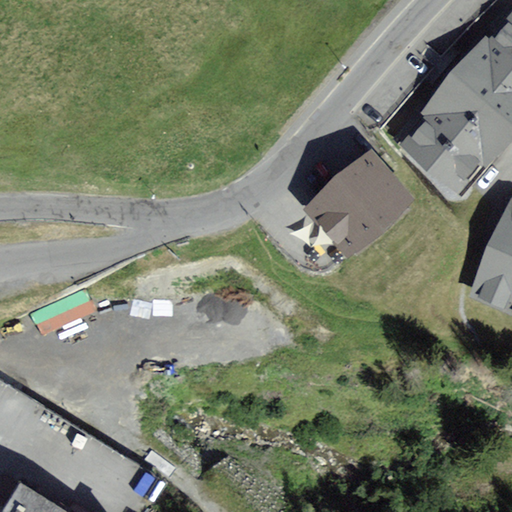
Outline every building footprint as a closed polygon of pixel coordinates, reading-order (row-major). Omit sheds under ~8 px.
[(511,125),(511,12),(489,40),(485,37),(423,112),(418,118),(396,144),(456,193),(511,125)] [(411,202),(370,153),(301,211),(341,260),(411,202)] [(511,198),(468,298),(511,316),(511,198)] [(93,404),(152,432),(164,407),(105,380),(93,404)] [(71,511),(22,482),(3,511),(71,511)]
